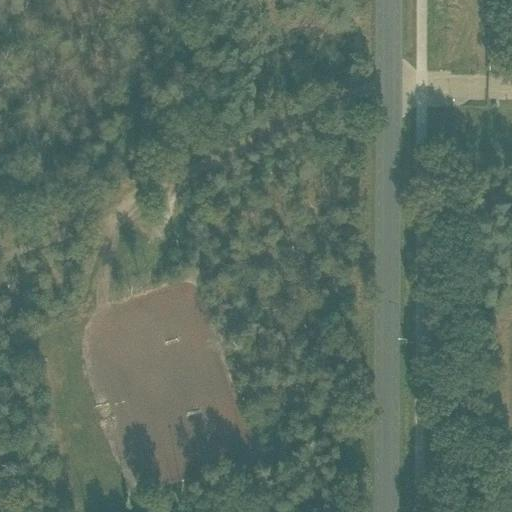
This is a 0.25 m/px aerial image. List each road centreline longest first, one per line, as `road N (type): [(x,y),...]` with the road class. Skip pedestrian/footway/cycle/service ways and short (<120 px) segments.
road 1 (tertiary): [(384,511),(387,0)]
road 2 (track): [(386,81),(164,185)]
